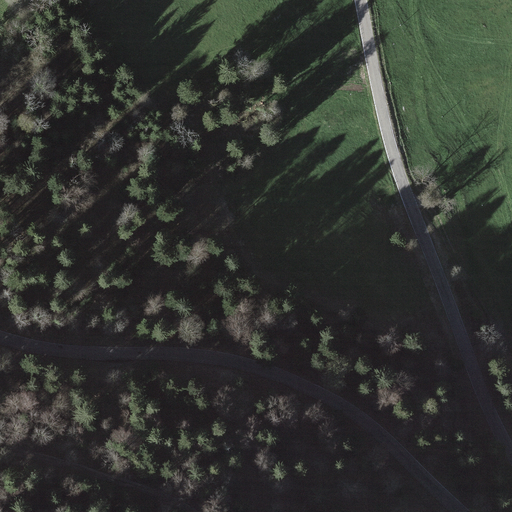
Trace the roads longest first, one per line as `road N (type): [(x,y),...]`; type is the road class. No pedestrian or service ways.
road 1 (tertiary): [(0,335),(60,349),(211,356),(298,380),(365,421),(463,511)]
road 2 (tertiary): [(511,447),(481,389),(399,170),(361,0)]
road 3 (track): [(0,447),(68,461),(198,511)]
